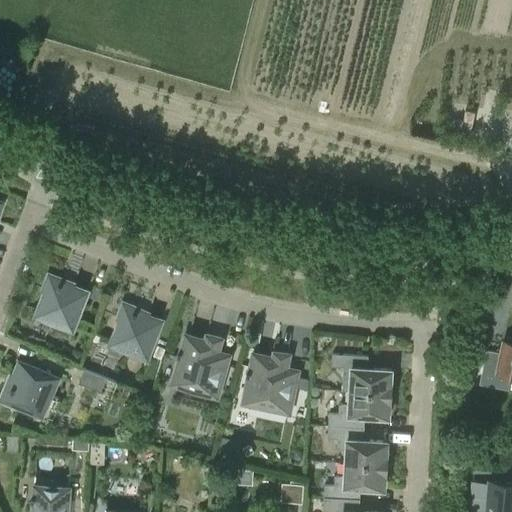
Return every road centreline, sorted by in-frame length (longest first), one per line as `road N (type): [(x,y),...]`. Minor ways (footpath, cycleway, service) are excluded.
road 1 (unclassified): [(486,256),(324,257),(128,208),(48,174)]
road 2 (residential): [(412,511),(420,334),(301,319),(186,284)]
road 3 (residential): [(186,284),(26,219)]
